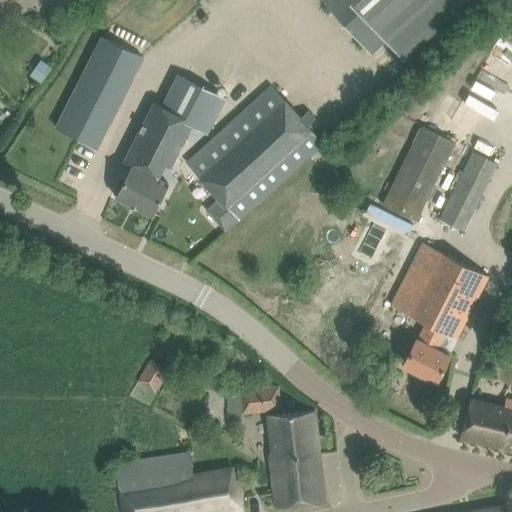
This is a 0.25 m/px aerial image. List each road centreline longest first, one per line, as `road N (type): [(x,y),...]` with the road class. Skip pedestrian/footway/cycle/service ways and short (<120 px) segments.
road 1 (tertiary): [(357,420),(203,296),(0,199)]
road 2 (tertiary): [(470,465),(357,420)]
road 3 (unclassified): [(364,511),(447,492),(470,465)]
